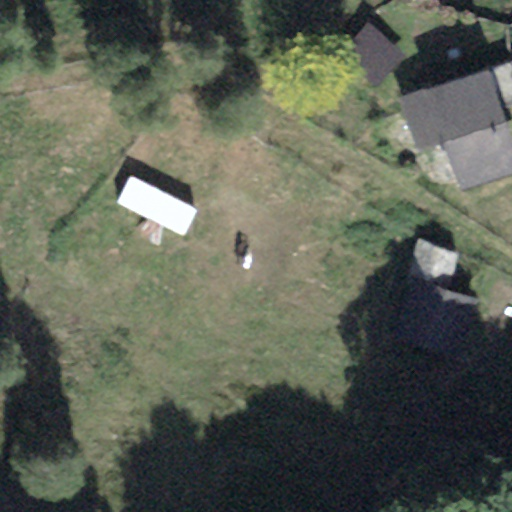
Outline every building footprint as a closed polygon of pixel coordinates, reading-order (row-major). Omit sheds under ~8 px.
[(379,19),(349,30),(370,83),(400,72),(379,19)] [(511,146),(487,70),(396,100),(414,154),(442,145),(458,192),(511,174),(511,146)] [(134,182),(121,209),(189,240),(201,213),(134,182)] [(419,242),(406,278),(444,291),(457,255),(419,242)] [(406,278),(387,334),(453,357),(472,301),(444,291),(406,278)] [(511,443),(486,443),(486,482),(511,482),(511,443)]
